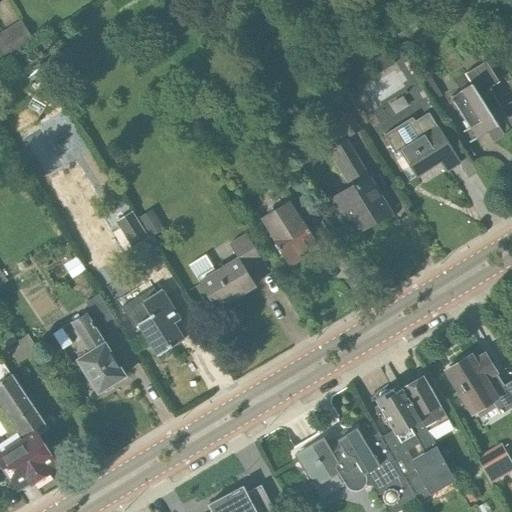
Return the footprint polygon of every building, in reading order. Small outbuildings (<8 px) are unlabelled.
[(443,23),(465,10),(458,0),(450,0),(435,10),(443,23)] [(0,50),(5,59),(29,45),(16,24),(0,33),(0,50)] [(505,135),(499,126),(509,119),(490,89),(500,83),(486,61),(454,80),(460,90),(450,96),(477,139),(487,133),(493,143),(505,135)] [(429,80),(423,70),(417,74),(423,84),(424,84),(429,93),(428,93),(434,103),(440,99),(434,89),(438,87),(433,78),(429,80)] [(393,73),(369,89),(379,104),(403,88),(393,73)] [(336,116),(349,136),(361,129),(347,109),(336,116)] [(65,111),(52,119),(71,150),(84,142),(65,111)] [(438,128),(429,114),(415,123),(413,118),(384,136),(396,155),(400,152),(416,178),(436,165),(434,162),(438,159),(446,171),(461,162),(439,128),(438,128)] [(268,133),(251,142),(263,165),(280,156),(268,133)] [(351,237),(390,213),(347,141),(330,151),(352,188),(330,201),(351,237)] [(309,207),(299,213),(290,199),(260,219),(289,266),(302,258),(298,253),(317,241),(321,248),(335,240),(315,209),(312,211),(309,207)] [(152,208),(139,217),(152,237),(165,228),(152,208)] [(133,248),(149,237),(133,211),(116,222),(133,248)] [(217,310),(256,286),(247,270),(263,260),(246,234),(230,244),(239,258),(199,282),(217,310)] [(158,356),(184,340),(175,324),(181,320),(162,290),(145,300),(154,315),(139,324),(158,356)] [(107,392),(114,388),(114,383),(125,376),(96,329),(115,318),(100,294),(86,303),(91,312),(73,323),(91,353),(79,360),(99,393),(102,391),(107,392)] [(39,351),(29,335),(17,342),(21,348),(12,354),(18,364),(39,351)] [(507,392),(485,355),(475,361),(472,356),(466,359),(465,356),(449,366),(451,368),(446,371),(471,414),(507,392)] [(36,431),(38,434),(47,428),(3,362),(0,363),(0,398),(5,406),(21,430),(24,435),(26,438),(36,431)] [(403,389),(428,431),(449,419),(425,377),(403,389)] [(382,436),(418,498),(420,501),(455,480),(436,447),(428,431),(403,389),(395,393),(393,390),(377,399),(394,430),(382,436)] [(21,430),(5,406),(0,408),(0,421),(10,437),(21,430)] [(401,508),(418,498),(382,436),(379,432),(365,440),(358,429),(329,446),(324,437),(295,455),(315,488),(340,473),(347,486),(350,488),(352,490),(356,491),(360,490),(363,488),(365,485),(377,488),(381,495),(388,495),(391,502),(388,507),(391,511),(398,511),(402,510),(401,508)] [(24,435),(21,430),(10,437),(16,445),(0,455),(0,457),(4,464),(2,465),(18,489),(31,481),(32,483),(50,471),(49,469),(58,464),(38,434),(36,431),(26,438),(24,435)] [(492,484),(511,472),(511,463),(501,444),(477,457),(492,484)] [(245,486),(209,505),(212,511),(276,511),(262,486),(248,493),(245,486)] [(470,502),(480,496),(475,488),(465,494),(470,502)]
